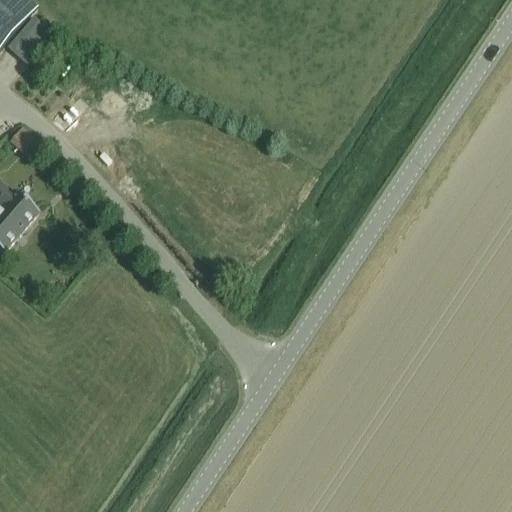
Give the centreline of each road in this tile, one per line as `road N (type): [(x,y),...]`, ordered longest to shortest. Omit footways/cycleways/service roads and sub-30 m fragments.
road 1 (tertiary): [(179,511),(511,13)]
road 2 (unknown): [(266,381),(80,161),(0,95)]
